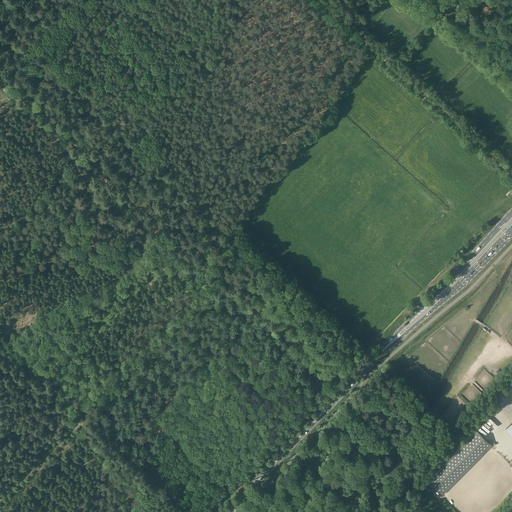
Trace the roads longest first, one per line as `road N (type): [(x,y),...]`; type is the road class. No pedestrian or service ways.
road 1 (track): [(23,98),(61,93),(79,102),(362,373)]
road 2 (track): [(322,0),(511,172)]
road 3 (track): [(250,0),(84,160)]
road 4 (primary): [(511,213),(367,367)]
road 5 (primary): [(228,511),(367,367)]
road 6 (primary): [(367,367),(511,230)]
road 7 (unclassified): [(379,511),(511,374)]
road 8 (track): [(83,418),(215,286)]
road 9 (track): [(126,119),(53,55),(17,92)]
road 10 (track): [(83,418),(182,511)]
